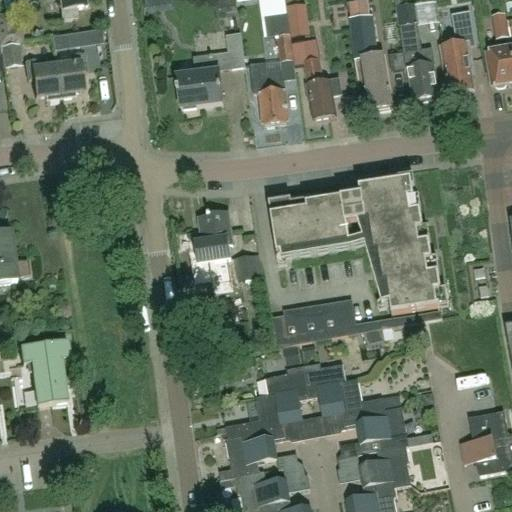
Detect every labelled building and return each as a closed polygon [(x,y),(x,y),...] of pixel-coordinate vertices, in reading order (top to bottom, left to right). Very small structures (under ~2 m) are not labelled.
[(49,0),(50,0),(59,0),(63,23),(77,21),(76,13),(85,11),(84,9),(88,9),(87,0),(49,0)] [(366,3),(347,6),(350,21),(360,20),(368,18),(366,3)] [(287,11),(291,41),(305,39),(301,9),(287,11)] [(437,84),(432,53),(421,55),(413,9),(397,12),(405,73),(408,73),(413,105),(416,104),(417,106),(428,105),(427,102),(438,100),(435,85),(437,84)] [(472,77),(474,77),(469,47),(474,46),(469,16),(453,19),(457,39),(458,40),(456,43),(444,45),(448,66),(444,67),(450,98),(453,97),(456,98),(461,98),(464,95),(475,93),(472,77)] [(505,17),(495,19),(499,42),(509,40),(505,17)] [(266,41),(289,38),(286,18),(264,21),(266,41)] [(370,18),(368,18),(360,20),(350,21),(348,21),(355,61),(361,60),(369,113),(378,111),(378,114),(390,112),(390,109),(393,109),(384,55),(376,56),(370,18)] [(83,49),(81,35),(52,39),(54,54),(83,49)] [(241,39),(226,41),(230,75),(246,73),(241,39)] [(291,40),(278,41),(281,65),(293,64),(291,40)] [(19,46),(0,49),(0,52),(2,58),(4,71),(21,69),(19,46)] [(511,86),(511,52),(487,56),(493,90),(496,89),(499,91),(506,90),(507,87),(511,86)] [(73,66),(56,69),(60,102),(75,100),(75,94),(85,93),(83,75),(87,75),(85,56),(72,58),(73,66)] [(181,115),(223,109),(216,59),(193,63),(195,78),(176,81),(181,115)] [(60,102),(56,69),(40,71),(39,62),(27,64),(29,82),(33,81),(35,100),(47,98),(47,104),(60,102)] [(339,82),(330,83),(324,84),(320,62),(304,65),(308,87),(306,88),(308,104),(310,103),(314,123),(336,119),(333,99),(342,98),(339,82)] [(289,126),(285,84),(283,84),(282,74),(267,76),(266,66),(250,68),(253,98),(259,97),(263,129),(268,129),(268,131),(275,130),(275,128),(289,126)] [(278,258),(351,247),(348,231),(370,227),(375,259),(378,258),(384,290),(387,289),(393,321),(440,313),(437,298),(443,297),(440,278),(430,280),(428,266),(434,266),(431,247),(421,249),(419,235),(425,234),(422,216),(412,218),(410,204),(415,203),(413,185),(360,194),(362,202),(344,204),(343,198),(321,202),(322,208),(293,213),(292,203),(269,206),(278,258)] [(233,248),(228,214),(208,217),(208,218),(199,220),(201,235),(193,236),(196,252),(191,253),(195,284),(217,281),(215,265),(232,262),(230,249),(233,248)] [(0,286),(16,284),(16,281),(28,279),(26,263),(13,265),(9,234),(0,235),(0,286)] [(255,259),(235,262),(238,285),(258,282),(255,259)] [(487,308),(501,310),(503,299),(488,297),(487,308)] [(277,353),(443,322),(442,315),(289,339),(285,320),(271,322),(277,353)] [(22,369),(32,368),(37,410),(68,405),(62,363),(69,362),(67,344),(20,351),(22,369)] [(348,385),(345,369),(323,372),(322,368),(306,371),(311,404),(322,402),(325,421),(338,418),(345,416),(339,387),(348,385)] [(311,404),(306,371),(288,375),(289,379),(267,382),(270,399),(270,400),(278,398),(283,427),(292,426),(303,425),(300,406),(311,404)] [(360,428),(388,423),(386,414),(383,403),(364,406),(359,382),(348,385),(339,387),(345,416),(338,418),(341,432),(359,429),(360,429),(360,428)] [(295,441),(292,426),(283,427),(278,398),(270,400),(270,399),(258,401),(262,425),(227,431),(229,443),(230,443),(245,441),(246,448),(275,443),(275,444),(295,441)] [(381,444),(383,455),(409,451),(411,451),(404,412),(386,414),(388,423),(360,428),(360,429),(359,429),(363,448),(381,444)] [(505,416),(470,423),(481,481),(511,475),(511,452),(511,451),(511,438),(509,439),(505,416)] [(235,482),(260,477),(259,466),(278,463),(275,444),(275,443),(246,448),(245,441),(230,443),(229,443),(227,443),(233,483),(235,482)] [(410,468),(412,468),(409,451),(383,455),(378,456),(380,467),(360,471),(364,490),(393,485),(395,493),(397,492),(397,493),(413,491),(410,468)] [(260,511),(260,509),(290,504),(286,485),(267,488),(265,477),(260,477),(235,482),(238,500),(241,499),(242,511),(260,511)] [(511,479),(488,482),(489,490),(511,487),(511,479)] [(393,485),(364,490),(366,502),(349,505),(349,511),(397,511),(396,503),(399,502),(397,493),(397,492),(395,493),(393,485)]
